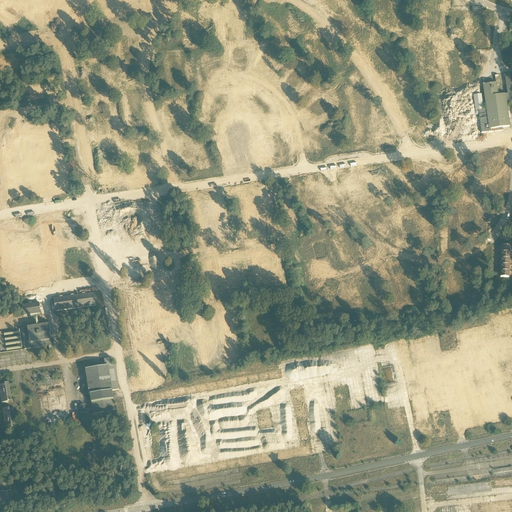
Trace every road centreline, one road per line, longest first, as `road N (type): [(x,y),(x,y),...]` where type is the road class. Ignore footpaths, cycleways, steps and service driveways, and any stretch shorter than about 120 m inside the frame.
road 1 (unknown): [(302,5),(370,79),(410,153)]
road 2 (unknown): [(86,399),(73,392),(50,298),(56,289),(105,285)]
road 3 (unknown): [(173,188),(146,81),(160,22)]
road 4 (unknown): [(386,248),(425,262),(466,256),(499,229),(511,194)]
